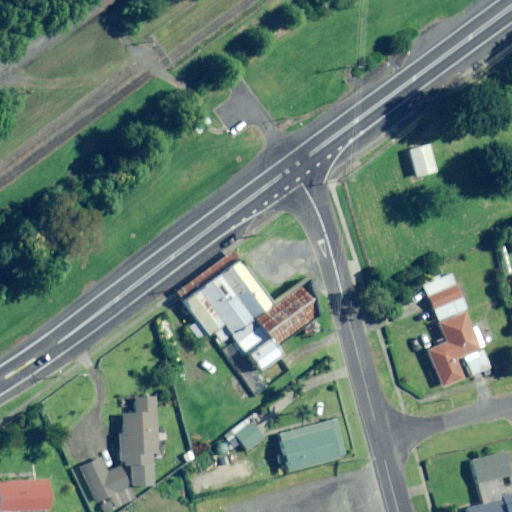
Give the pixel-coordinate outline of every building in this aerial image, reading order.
[(241,78),(233,84),(243,98),(251,92),(241,78)] [(209,121),(197,111),(186,125),(199,134),(209,121)] [(433,173),(427,146),(407,150),(413,177),(433,173)] [(223,262),(161,306),(186,341),(204,328),(210,336),(254,306),(223,262)] [(463,310),(449,273),(420,283),(434,321),(463,310)] [(290,324),(280,290),(231,327),(251,353),(290,324)] [(477,350),(462,313),(436,323),(444,342),(425,350),(440,387),(460,379),(453,360),(477,350)] [(480,351),(462,358),(469,377),(488,369),(480,351)] [(156,448),(155,397),(133,398),(134,413),(122,413),(123,433),(119,433),(119,463),(129,463),(130,486),(153,486),(152,459),(161,459),(160,448),(156,448)] [(263,438),(248,418),(223,436),(232,448),(240,443),(246,451),(263,438)] [(90,426),(84,420),(72,431),(78,437),(90,426)] [(287,471),(345,457),(337,425),(291,437),(290,430),(277,434),(287,471)] [(225,460),(219,451),(213,455),(211,452),(201,458),(209,470),(225,460)] [(494,480),(507,476),(501,454),(466,464),(472,486),(476,485),(480,505),(463,510),(463,511),(511,511),(511,494),(497,498),(494,480)] [(106,472),(99,458),(79,467),(99,511),(105,511),(133,499),(128,489),(118,466),(106,472)] [(18,511),(49,511),(48,479),(0,480),(0,511),(18,511)] [(222,511),(219,497),(197,502),(199,511),(222,511)]
